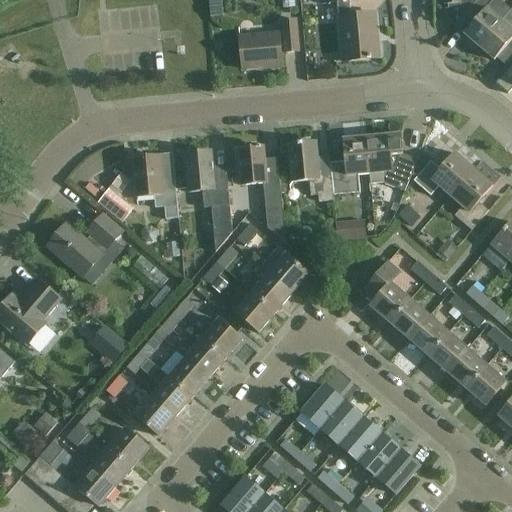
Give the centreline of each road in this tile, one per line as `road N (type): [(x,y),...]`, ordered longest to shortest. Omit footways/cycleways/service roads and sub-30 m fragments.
road 1 (residential): [(92,127),(417,91)]
road 2 (residential): [(323,334),(301,336),(170,490),(168,511)]
road 3 (residential): [(484,471),(323,334)]
road 4 (residential): [(92,127),(54,0)]
